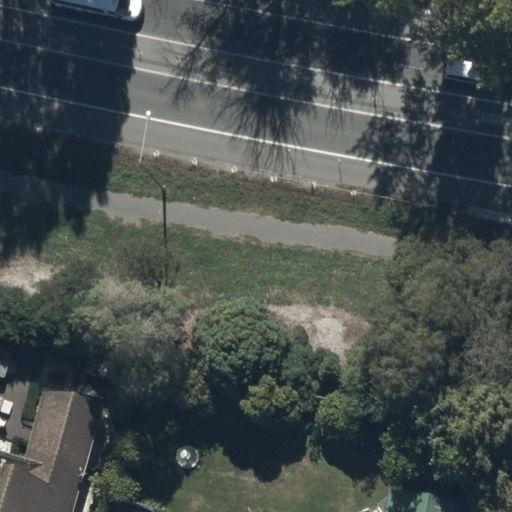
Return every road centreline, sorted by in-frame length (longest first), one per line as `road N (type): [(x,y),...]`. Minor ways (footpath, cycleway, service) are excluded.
road 1 (trunk): [(511,162),(0,61)]
road 2 (trunk): [(83,0),(511,78)]
